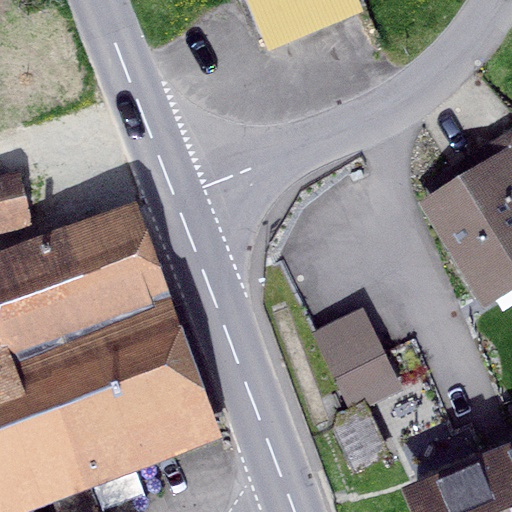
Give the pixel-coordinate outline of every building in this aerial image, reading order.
[(238,0),(259,50),(366,6),(363,0),(238,0)] [(511,201),(495,173),(434,210),(485,293),(511,276),(511,201)] [(0,179),(0,230),(24,225),(13,176),(0,179)] [(0,501),(196,428),(122,228),(0,272),(0,501)] [(360,405),(394,388),(380,358),(339,378),(354,408),(337,416),(333,431),(352,471),(384,456),(360,405)] [(511,511),(511,459),(416,498),(421,511),(511,511)]
